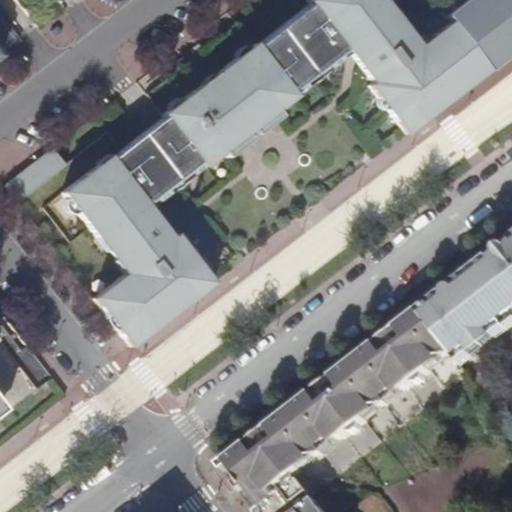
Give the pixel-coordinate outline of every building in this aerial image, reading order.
[(269,104),(271,106),(272,105),(288,93),(290,90),(286,86),(339,44),(343,50),(359,71),(367,81),(364,84),(385,112),(403,134),(485,70),(443,16),(412,40),(380,0),(304,0),(306,2),(254,42),(251,39),(220,63),(222,66),(214,73),(244,112),(252,106),(259,112),(269,104)] [(511,0),(463,0),(443,16),(485,70),(511,49),(511,0)] [(0,55),(19,41),(16,36),(8,41),(3,35),(10,29),(0,17),(0,55)] [(16,36),(10,29),(3,35),(8,41),(16,36)] [(193,83),(188,87),(191,90),(199,84),(230,124),(222,130),(226,135),(216,145),(218,147),(271,106),(269,104),(259,112),(252,106),(244,112),(214,73),(222,66),(220,63),(215,66),(193,83)] [(199,161),(216,148),(218,147),(216,145),(226,135),(222,130),(230,124),(199,84),(191,90),(188,87),(157,111),(159,113),(173,132),(151,149),(136,131),(106,155),(104,153),(56,190),(83,226),(119,274),(89,297),(128,347),(209,285),(190,261),(170,235),(167,237),(158,224),(143,204),(139,199),(192,157),(197,162),(199,161)] [(277,111),(272,105),(271,106),(218,147),(216,148),(221,155),(245,136),(243,132),(249,127),(252,131),(277,111)] [(159,113),(136,131),(151,149),(173,132),(159,113)] [(62,162),(52,148),(3,186),(14,199),(62,162)] [(511,247),(509,246),(506,248),(504,250),(504,252),(504,255),(506,258),(509,260),(501,266),(493,257),(449,291),(454,299),(447,306),(440,298),(422,313),(455,356),(465,368),(511,330),(511,247)] [(330,386),(326,387),(324,391),(324,395),(324,397),(319,402),(315,396),(271,429),(276,434),(270,439),(268,436),(265,436),(261,437),(258,441),(258,443),(259,448),(253,452),(248,447),(222,467),(226,472),(229,470),(232,469),(298,478),(306,471),(301,466),(310,459),(328,455),(323,450),(332,442),(347,440),(370,422),(365,417),(377,407),(391,406),(393,405),(388,400),(398,391),(412,390),(435,372),(430,367),(439,358),(455,356),(422,313),(403,327),(407,334),(401,339),(398,335),(395,334),(391,336),(390,338),(390,341),(390,344),(391,346),(385,351),(380,345),(337,379),(342,384),(336,390),(334,387),(330,386)] [(229,470),(261,510),(264,508),(262,505),(261,501),(261,496),(263,491),(268,487),(274,484),(278,484),(283,486),(287,489),(289,494),(296,488),(298,478),(232,469),(229,470)] [(258,511),(261,510),(229,470),(226,472),(256,511),(258,511)] [(325,511),(317,501),(311,506),(296,488),(289,494),(287,489),(283,486),(278,484),(274,484),(268,487),(263,491),(261,496),(261,501),(262,505),(264,508),(261,510),(258,511),(325,511)]
